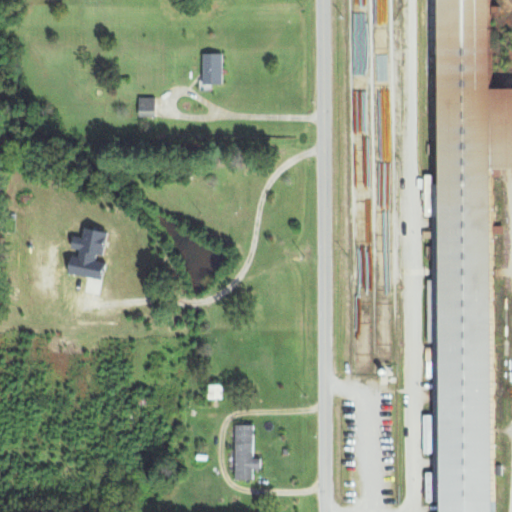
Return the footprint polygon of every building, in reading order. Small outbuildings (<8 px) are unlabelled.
[(499,511),(498,314),(494,314),(494,301),(499,301),(497,169),(511,168),(511,88),(498,89),(496,0),(443,0),(446,184),(434,184),(434,175),(426,175),(426,217),(430,217),(432,343),(433,343),(434,416),(424,416),(424,454),(434,454),(435,472),(427,472),(427,502),(447,502),(446,511),(499,511)] [(204,53),(204,84),(224,84),(223,53),(204,53)] [(140,116),(156,116),(156,97),(140,97),(140,116)] [(223,399),(223,384),(209,385),(209,399),(223,399)] [(254,425),(237,425),(236,479),(254,480),(254,469),(261,469),(261,459),(254,458),(254,425)]
